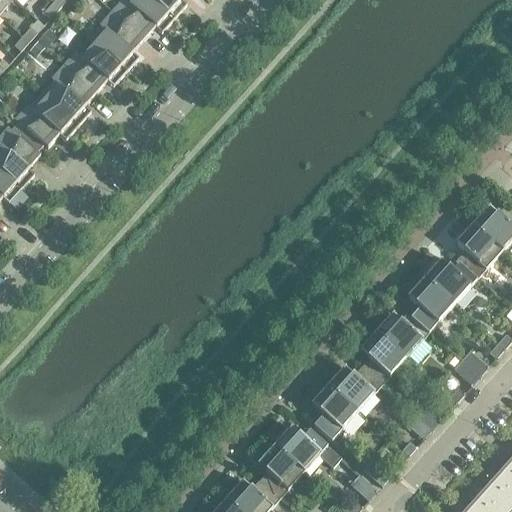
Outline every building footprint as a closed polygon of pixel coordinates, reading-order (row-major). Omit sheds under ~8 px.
[(0,0),(0,14),(12,0),(0,0)] [(58,12),(66,3),(63,0),(56,0),(51,6),(58,12)] [(126,2),(114,15),(144,42),(155,29),(161,34),(173,20),(150,0),(132,0),(128,5),(126,2)] [(150,0),(173,20),(186,7),(180,2),(181,0),(150,0)] [(58,12),(51,6),(43,16),(49,21),(58,12)] [(105,31),(93,45),(125,74),(138,60),(132,55),(144,42),(114,15),(102,29),(105,31)] [(22,38),(29,44),(37,35),(31,29),(22,38)] [(14,48),(20,54),(29,44),(22,38),(14,48)] [(37,44),(29,52),(35,58),(43,49),(37,44)] [(78,56),(66,69),(96,96),(107,83),(113,88),(125,74),(93,45),(80,58),(78,56)] [(0,63),(0,76),(8,67),(2,61),(0,63)] [(57,85),(44,99),(77,128),(90,114),(84,109),(96,96),(66,69),(54,82),(57,85)] [(30,109),(17,124),(13,128),(40,151),(43,147),(47,150),(59,137),(65,141),(77,128),(44,99),(32,112),(30,109)] [(0,172),(21,191),(33,177),(27,172),(40,158),(36,155),(40,151),(13,128),(0,142),(0,172)] [(0,202),(3,200),(8,205),(21,191),(0,172),(0,202)] [(489,208),(470,229),(500,256),(511,242),(511,217),(507,213),(501,219),(489,208)] [(500,256),(470,229),(456,245),(468,256),(458,267),(476,283),(500,256)] [(441,261),(422,283),(452,310),(476,283),(458,267),(453,272),(441,261)] [(452,310),(422,283),(408,299),(420,309),(410,320),(428,336),(452,310)] [(509,307),(511,303),(511,301),(507,297),(503,302),(509,307)] [(393,315),(374,336),(404,363),(428,336),(410,320),(405,326),(393,315)] [(404,363),(374,336),(360,352),(372,363),(362,374),(380,390),(404,363)] [(498,346),(505,352),(511,344),(511,343),(505,337),(498,346)] [(489,356),(496,362),(505,352),(498,346),(489,356)] [(464,364),(481,379),(489,370),(472,355),(464,364)] [(456,373),(473,388),(481,379),(464,364),(456,373)] [(345,369),(326,390),(355,417),(380,390),(362,374),(357,380),(345,369)] [(355,417),(326,390),(312,406),(324,417),(313,428),(331,444),(355,417)] [(457,406),(465,398),(457,391),(450,400),(457,406)] [(457,406),(450,400),(441,409),(448,416),(457,406)] [(413,417),(432,434),(440,425),(421,408),(413,417)] [(291,429),(272,450),(302,477),(327,449),(309,433),(303,439),(291,429)] [(409,460),(416,451),(409,445),(402,453),(409,460)] [(302,477),(272,450),(258,466),(270,477),(260,488),(278,503),(302,477)] [(409,460),(402,453),(393,463),(400,470),(409,460)] [(511,461),(497,477),(511,490),(511,461)] [(373,466),(365,475),(382,490),(390,481),(373,466)] [(511,511),(511,490),(497,477),(483,493),(503,511),(511,511)] [(377,495),(361,480),(353,489),(369,503),(377,495)] [(243,482),(224,504),(233,511),(270,511),(278,503),(260,488),(255,493),(243,482)] [(503,511),(483,493),(468,510),(471,511),(503,511)]
